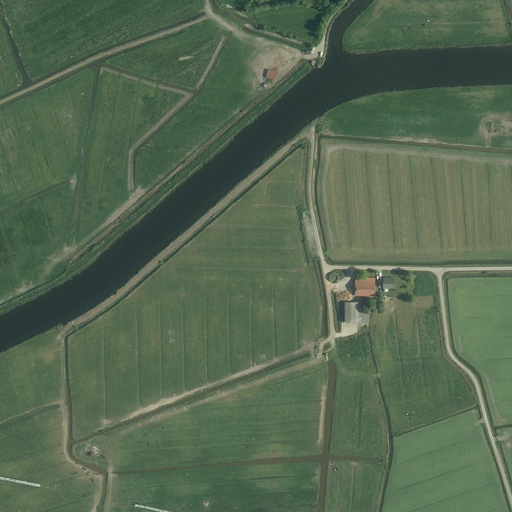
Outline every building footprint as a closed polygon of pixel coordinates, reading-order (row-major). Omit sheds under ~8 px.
[(275,72),(266,70),(265,79),(273,80),(275,72)] [(303,214),(308,244),(313,243),(308,213),(303,214)] [(393,278),(382,278),(382,289),(394,289),(393,278)] [(375,279),(354,279),(354,296),(375,296),(375,279)] [(366,302),(344,301),(343,322),(365,323),(366,302)]
